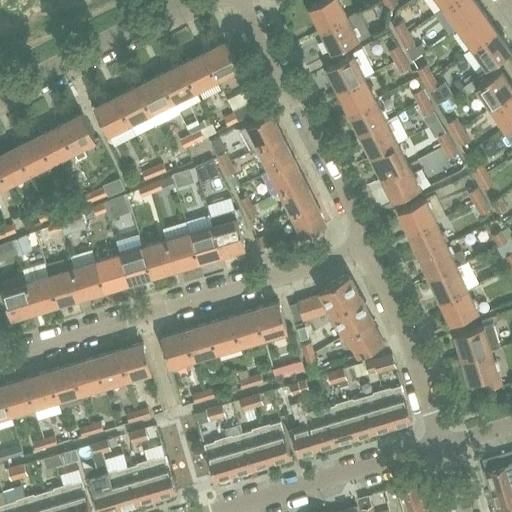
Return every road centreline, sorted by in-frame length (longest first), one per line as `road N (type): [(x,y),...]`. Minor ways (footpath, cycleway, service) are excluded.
road 1 (residential): [(364,248),(0,357)]
road 2 (residential): [(364,248),(350,202),(242,0)]
road 3 (residential): [(213,511),(441,442)]
road 4 (residential): [(0,96),(191,0)]
road 5 (residential): [(441,442),(407,334),(364,248)]
